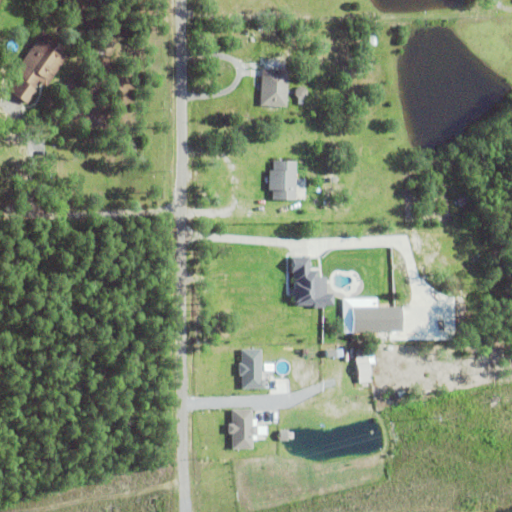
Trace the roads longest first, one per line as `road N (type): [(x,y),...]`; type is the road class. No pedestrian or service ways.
road 1 (residential): [(183,0),(183,205),(0,212)]
road 2 (residential): [(183,205),(185,511)]
